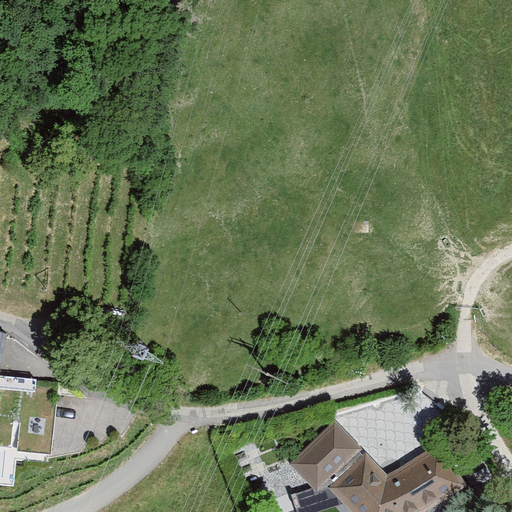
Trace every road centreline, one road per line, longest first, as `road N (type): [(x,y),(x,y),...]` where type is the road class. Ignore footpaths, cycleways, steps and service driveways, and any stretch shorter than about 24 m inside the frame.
road 1 (residential): [(178,416),(461,368),(511,471)]
road 2 (residential): [(0,314),(25,325),(71,368),(178,416)]
road 3 (unclassified): [(178,416),(127,477),(68,511)]
